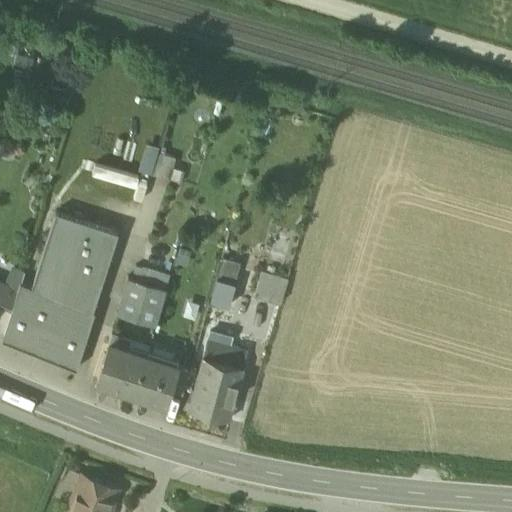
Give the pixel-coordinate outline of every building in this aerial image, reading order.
[(136,169),(149,173),(156,152),(158,146),(145,142),(136,169)] [(174,158),(156,152),(149,173),(167,179),(174,158)] [(55,211),(31,286),(20,281),(19,281),(13,302),(2,338),(76,368),(94,311),(93,310),(118,232),(55,211)] [(225,263),(220,262),(216,277),(232,282),(236,266),(225,263)] [(169,276),(135,266),(132,277),(166,288),(169,276)] [(13,267),(6,285),(7,285),(1,300),(13,302),(19,281),(20,281),(22,272),(23,272),(23,271),(13,267)] [(285,278),(259,270),(251,295),(277,302),(285,278)] [(126,276),(115,313),(155,325),(166,288),(132,277),(126,276)] [(130,338),(111,332),(108,342),(127,348),(130,338)] [(223,336),(209,333),(207,339),(221,343),(223,336)] [(207,339),(202,356),(244,367),(248,350),(221,343),(207,339)] [(127,348),(108,342),(96,377),(135,389),(146,354),(127,348)] [(179,365),(146,354),(135,389),(134,391),(167,402),(171,389),(178,366),(179,365)] [(244,367),(202,356),(189,409),(230,420),(244,367)] [(189,370),(178,366),(171,389),(182,393),(189,370)] [(108,511),(118,487),(81,472),(64,511),(108,511)]
